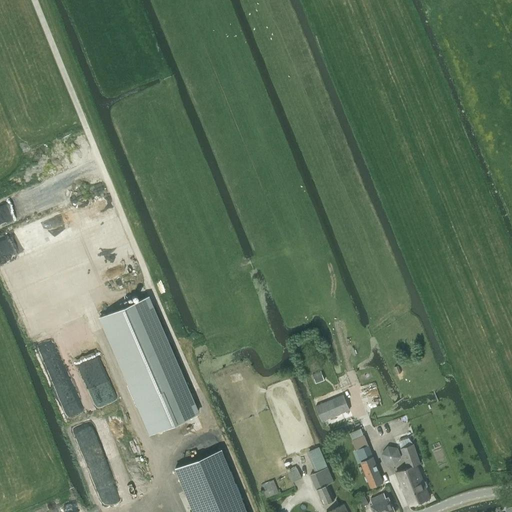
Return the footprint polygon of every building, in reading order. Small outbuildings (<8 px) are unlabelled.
[(196,413),(146,296),(99,316),(149,433),(196,413)] [(321,372),(313,375),(316,383),(324,380),(321,372)] [(342,395),(316,406),(322,421),(348,410),(342,395)] [(356,450),(368,445),(364,434),(351,439),(356,450)] [(413,443),(411,444),(408,438),(398,442),(408,468),(396,472),(409,506),(429,498),(417,468),(422,466),(413,443)] [(370,487),(383,482),(368,445),(356,450),(370,487)] [(395,465),(402,457),(398,448),(388,446),(381,454),(385,464),(395,465)] [(246,511),(222,451),(175,470),(192,511),(246,511)] [(316,488),(328,484),(333,482),(327,467),(309,474),(315,489),(316,488)] [(288,473),(292,481),(301,477),(297,469),(288,473)] [(261,485),(266,498),(279,493),(273,480),(261,485)] [(335,500),(328,484),(316,488),(323,505),(335,500)] [(372,511),(394,511),(388,497),(386,498),(384,493),(370,499),(372,504),(370,505),(372,511)] [(363,506),(368,504),(364,496),(359,498),(363,506)]
